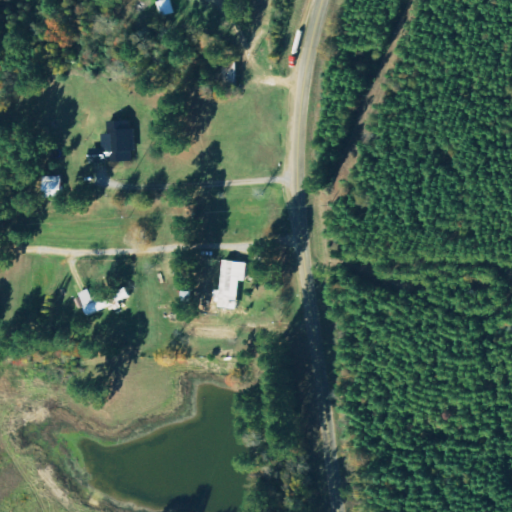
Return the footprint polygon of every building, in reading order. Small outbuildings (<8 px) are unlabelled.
[(174,0),(163,3),(167,18),(180,14),(176,0),(174,0)] [(140,162),(138,121),(113,122),(113,135),(107,135),(108,153),(93,153),(94,164),(111,164),(111,163),(140,162)] [(71,198),(71,176),(53,176),(53,198),(71,198)] [(240,310),(241,282),(249,283),(250,263),(225,262),(223,292),(220,292),(219,309),(240,310)] [(105,301),(101,289),(88,293),(96,316),(123,306),(119,296),(105,301)]
